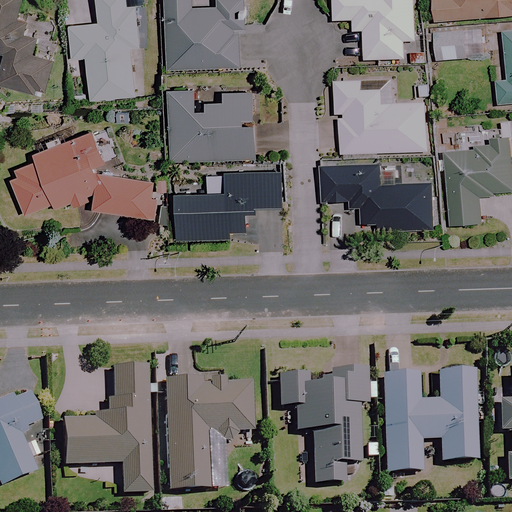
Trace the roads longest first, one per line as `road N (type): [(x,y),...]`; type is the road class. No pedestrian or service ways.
road 1 (residential): [(0,306),(308,295)]
road 2 (residential): [(308,295),(294,0)]
road 3 (residential): [(308,295),(511,288)]
